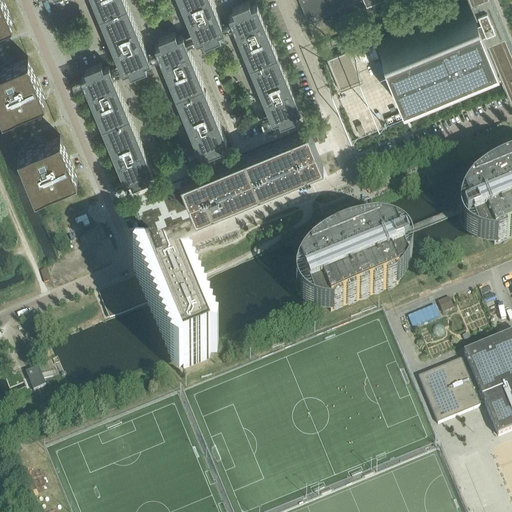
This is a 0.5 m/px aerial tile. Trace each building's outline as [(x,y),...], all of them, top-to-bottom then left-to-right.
[(0,0),(0,25),(13,20),(4,0),(0,0)] [(92,0),(100,17),(123,72),(128,70),(130,75),(139,71),(147,68),(145,63),(151,60),(125,0),(92,0)] [(179,0),(197,41),(202,39),(204,44),(213,40),(221,37),(219,32),(225,30),(212,0),(179,0)] [(472,0),(474,2),(472,3),(471,1),(378,39),(390,68),(391,68),(402,94),(401,94),(406,108),(408,111),(410,117),(457,98),(503,79),(503,78),(504,77),(505,79),(506,80),(508,86),(511,92),(511,91),(511,42),(494,0),(299,0),(306,15),(307,17),(309,21),(321,16),(335,11),(339,9),(341,13),(355,7),(353,3),(358,1),(360,0),(365,0),(366,3),(367,2),(370,9),(378,6),(375,0),(472,0)] [(235,13),(229,15),(273,121),(278,119),(280,123),(289,120),(297,117),(295,112),(301,109),(278,55),(257,3),(251,6),(249,1),(241,4),(232,8),(235,13)] [(392,10),(383,14),(386,21),(395,17),(392,10)] [(167,35),(159,38),(161,43),(155,45),(199,151),(204,149),(206,154),(215,151),(223,147),(221,142),(227,140),(204,85),(183,34),(177,36),(175,31),(167,35)] [(375,58),(379,57),(372,42),(358,48),(364,63),(371,60),(371,58),(375,57),(375,58)] [(349,49),(327,58),(329,63),(334,74),(340,89),(347,86),(345,82),(360,75),(349,49)] [(0,67),(0,108),(3,116),(25,107),(45,98),(44,94),(37,79),(28,56),(7,65),(0,67)] [(147,173),(153,170),(109,64),(103,67),(101,62),(93,65),(85,69),(87,74),(81,76),(103,129),(125,182),(131,180),(133,185),(141,181),(149,178),(147,173)] [(375,112),(359,118),(365,133),(360,135),(361,139),(382,130),(375,112)] [(361,123),(356,125),(360,135),(365,133),(361,123)] [(184,179),(180,181),(193,211),(195,217),(199,216),(324,165),(308,128),(184,179)] [(322,131),(316,134),(319,142),(325,139),(322,131)] [(39,143),(18,152),(35,194),(78,176),(76,172),(70,158),(60,134),(39,143)] [(511,172),(510,173),(501,177),(499,178),(496,179),(492,181),(488,184),(485,186),(483,188),(480,190),(478,192),(474,195),(471,198),(467,203),(466,205),(465,206),(464,208),(463,210),(462,212),(462,213),(461,215),(461,217),(460,220),(460,221),(460,223),(460,225),(461,227),(461,228),(461,230),(463,232),(464,234),(466,236),(468,238),(469,240),(471,241),(473,242),(475,243),(478,244),(481,245),(483,246),(485,246),(487,246),(496,247),(495,245),(511,238),(511,172)] [(136,206),(127,210),(132,221),(140,217),(136,206)] [(398,287),(403,281),(405,279),(406,277),(408,275),(409,273),(410,271),(410,270),(410,268),(411,266),(411,264),(412,262),(412,261),(412,259),(412,257),(411,256),(411,253),(410,251),(410,250),(409,249),(408,247),(406,246),(405,244),(403,243),(402,241),(400,240),(398,239),(396,238),(394,237),(393,237),(390,236),(388,236),(383,236),(379,235),(375,235),(372,235),(369,236),(366,236),(363,236),(359,237),(356,238),(353,238),(350,239),(348,240),(344,242),(339,244),(336,245),(333,246),(330,248),(327,250),(325,251),(321,253),(319,255),(317,256),(314,260),(312,261),(309,264),(307,266),(305,269),(304,270),(303,271),(301,273),(300,275),(300,276),(299,277),(298,279),(298,281),(297,283),(297,285),(297,286),(296,288),(296,291),(297,293),(297,295),(297,297),(298,298),(298,299),(299,301),(300,302),(302,304),(304,306),(305,307),(306,307),(307,309),(309,310),(311,311),(312,311),(315,312),(317,313),(319,313),(321,313),(322,314),(332,314),(332,313),(397,286),(398,287)] [(136,275),(97,291),(108,315),(144,300),(147,303),(145,306),(150,310),(148,313),(153,317),(151,320),(156,324),(153,327),(158,331),(156,333),(161,337),(159,340),(164,344),(162,347),(167,351),(165,354),(170,358),(168,361),(173,365),(170,368),(179,375),(183,370),(210,359),(217,359),(218,349),(215,348),(215,342),(212,341),(213,335),(209,334),(210,328),(206,327),(207,321),(203,320),(204,314),(200,313),(201,307),(198,306),(198,300),(195,299),(196,293),(192,293),(193,286),(189,286),(190,281),(203,276),(193,251),(193,252),(177,258),(170,257),(170,260),(143,271),(140,269),(136,275)] [(453,309),(449,299),(438,303),(443,314),(453,309)] [(435,307),(408,318),(412,329),(439,318),(435,307)] [(439,325),(436,326),(433,328),(432,331),(432,334),(434,337),(437,339),(440,339),(443,337),(445,335),(445,332),(444,329),(442,326),(439,325)] [(484,405),(489,415),(491,422),(494,428),(498,437),(511,431),(511,334),(463,355),(466,361),(462,362),(461,361),(420,378),(419,379),(438,425),(439,424),(480,407),(484,405)] [(32,387),(33,392),(46,387),(38,368),(26,373),(28,378),(29,378),(32,387)]
